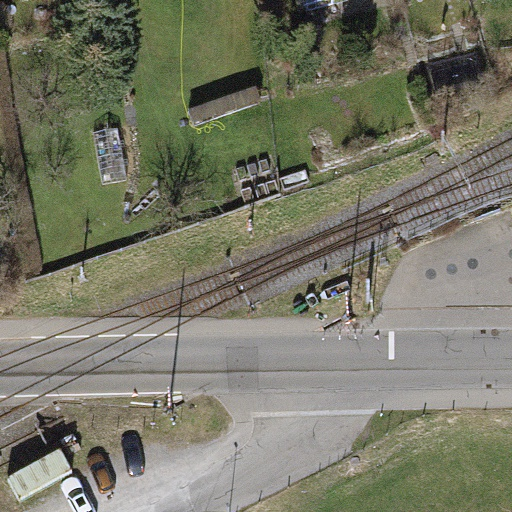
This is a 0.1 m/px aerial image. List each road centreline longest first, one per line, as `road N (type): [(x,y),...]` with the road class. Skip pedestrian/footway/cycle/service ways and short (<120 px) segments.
road 1 (tertiary): [(0,371),(306,364)]
road 2 (residential): [(175,511),(285,453),(306,364)]
road 3 (tertiary): [(306,364),(511,360)]
